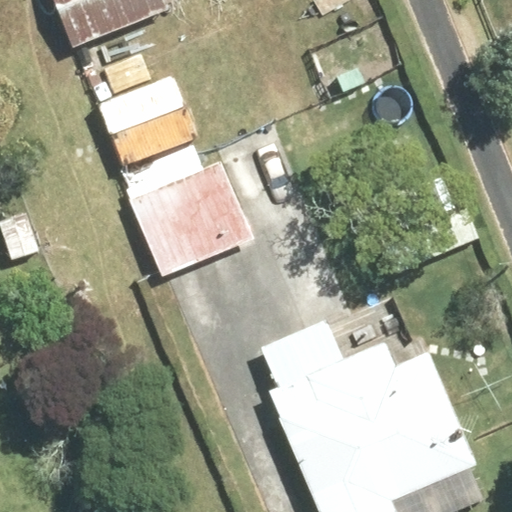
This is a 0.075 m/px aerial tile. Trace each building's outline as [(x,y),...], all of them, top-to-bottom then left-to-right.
[(159,0),(67,0),(44,9),(61,54),(165,15),(159,0)] [(78,74),(89,104),(150,82),(139,52),(78,74)] [(166,79),(94,108),(118,170),(191,141),(166,79)] [(134,198),(123,203),(155,281),(248,243),(216,165),(150,192),(145,179),(129,185),(134,198)] [(367,228),(389,280),(474,244),(451,192),(367,228)] [(319,325),(255,352),(271,391),(262,395),(273,422),(271,423),(308,511),(458,511),(483,502),(421,356),(387,371),(377,347),(336,364),(319,325)]
